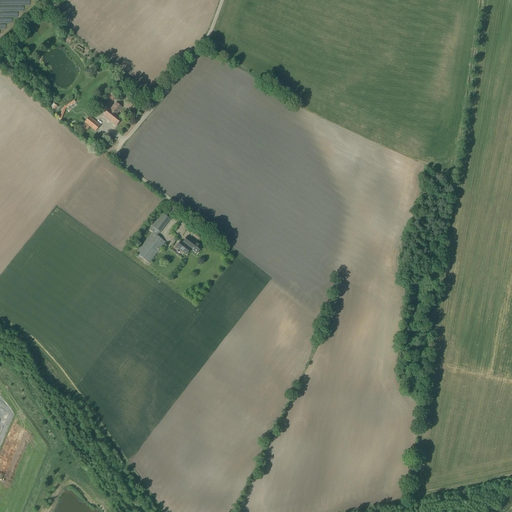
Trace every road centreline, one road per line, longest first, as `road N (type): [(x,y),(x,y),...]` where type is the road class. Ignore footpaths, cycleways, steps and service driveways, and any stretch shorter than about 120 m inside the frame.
road 1 (unclassified): [(187,212),(117,155),(198,52),(222,0)]
road 2 (track): [(187,212),(324,315)]
